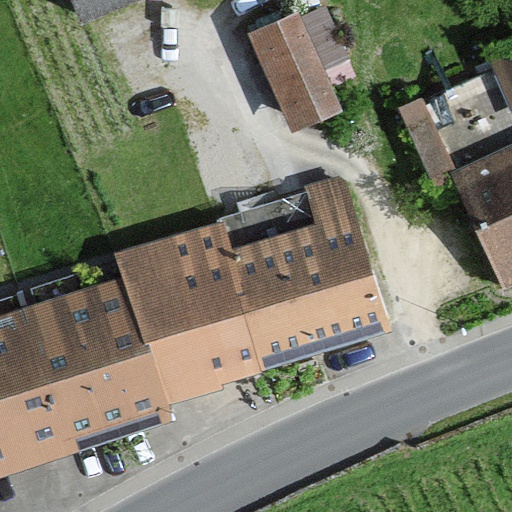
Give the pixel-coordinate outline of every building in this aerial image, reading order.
[(71,0),(81,23),(125,4),(134,0),(71,0)] [(293,11),(245,32),(290,134),(338,112),(293,11)] [(511,35),(480,49),(511,121),(511,35)] [(511,146),(450,175),(501,288),(511,282),(511,146)] [(119,279),(0,319),(0,482),(170,424),(164,408),(389,332),(336,178),(299,191),(311,225),(230,253),(219,222),(112,259),(119,279)]
